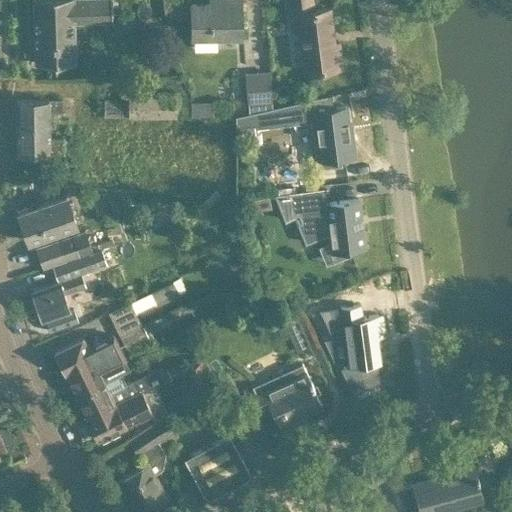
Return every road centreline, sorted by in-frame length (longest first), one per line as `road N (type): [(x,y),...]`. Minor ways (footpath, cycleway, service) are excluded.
road 1 (residential): [(374,0),(434,418)]
road 2 (residential): [(233,511),(434,418)]
road 3 (tertiary): [(64,453),(0,312)]
